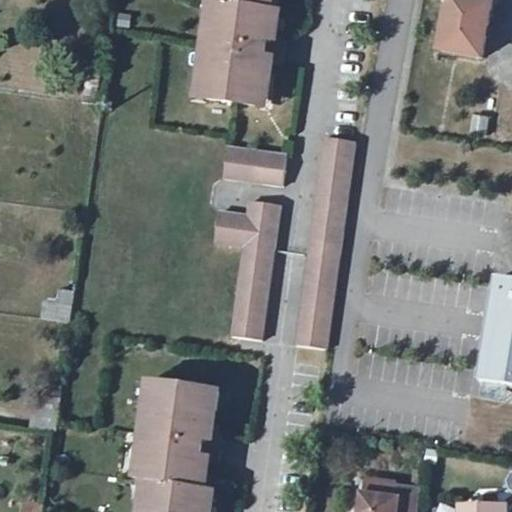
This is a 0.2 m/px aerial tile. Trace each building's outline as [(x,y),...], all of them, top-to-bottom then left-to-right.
[(209,0),(208,13),(217,14),(215,27),(207,25),(199,88),(205,89),(201,109),(258,116),(260,96),(267,96),(270,71),(279,71),(282,44),(277,43),(280,12),(272,10),(272,0),(209,0)] [(449,0),(440,52),(482,60),(493,0),(449,0)] [(86,85),(83,105),(95,106),(98,87),(86,85)] [(95,106),(83,105),(78,144),(94,146),(99,107),(95,106)] [(474,118),(471,135),(486,136),(487,120),(474,118)] [(351,146),(317,141),(290,348),(324,353),(351,146)] [(280,155),(216,148),(213,178),(275,187),(280,155)] [(272,207),(236,203),(235,216),(210,213),(206,243),(235,248),(224,340),(255,345),(272,207)] [(511,280),(496,278),(479,382),(511,387),(511,280)] [(60,292),(58,305),(72,307),(74,294),(60,292)] [(72,307),(58,305),(47,304),(44,321),(70,324),(72,307)] [(209,396),(155,388),(151,420),(145,420),(137,485),(143,486),(141,499),(135,498),(132,511),(205,511),(208,494),(201,493),(205,466),(218,467),(221,439),(210,438),(212,416),(207,415),(209,396)] [(36,398),(32,430),(57,433),(61,402),(36,398)] [(418,511),(422,491),(365,484),(361,511),(418,511)] [(508,511),(508,499),(463,500),(463,511),(508,511)]
